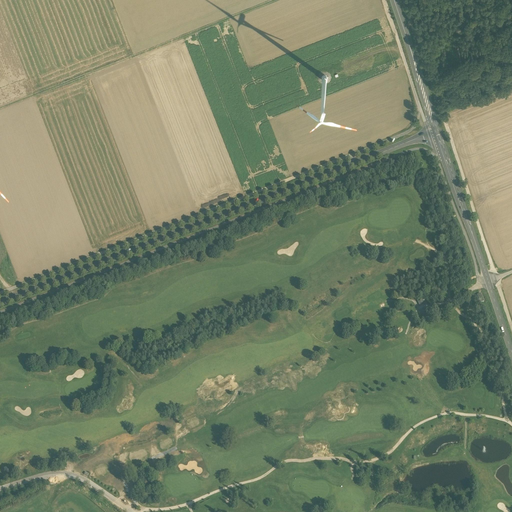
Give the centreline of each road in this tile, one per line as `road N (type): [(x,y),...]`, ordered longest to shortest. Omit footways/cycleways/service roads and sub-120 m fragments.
road 1 (tertiary): [(0,303),(436,131)]
road 2 (track): [(0,109),(275,0)]
road 3 (track): [(403,0),(496,278)]
road 4 (tertiary): [(436,131),(511,354)]
road 5 (tertiary): [(436,131),(393,0)]
